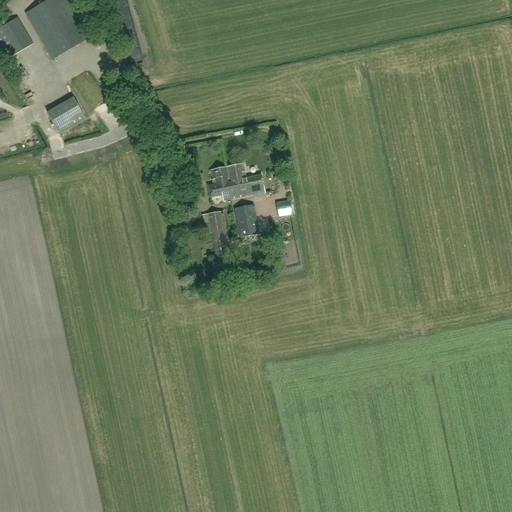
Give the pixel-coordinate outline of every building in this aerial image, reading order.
[(52,59),(88,39),(64,0),(49,0),(26,14),(52,59)] [(33,43),(18,18),(2,28),(0,24),(0,43),(9,58),(33,43)] [(74,101),(48,116),(61,137),(86,122),(74,101)] [(226,182),(230,200),(265,193),(262,175),(245,178),(242,164),(226,168),(229,182),(226,182)] [(223,201),(230,200),(226,182),(229,182),(226,168),(211,171),(214,185),(208,186),(210,198),(222,195),(223,201)] [(276,178),(268,179),(269,188),(277,187),(276,178)] [(290,202),(283,203),(285,217),(292,216),(290,202)] [(254,205),(234,209),(240,238),(259,234),(254,205)] [(224,211),(203,215),(206,226),(208,234),(212,233),(218,269),(234,266),(224,211)]
